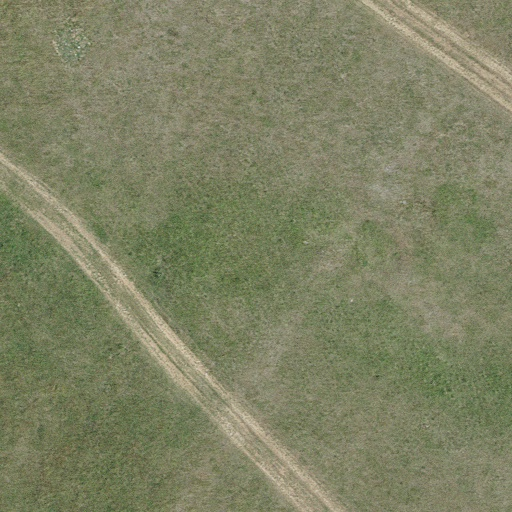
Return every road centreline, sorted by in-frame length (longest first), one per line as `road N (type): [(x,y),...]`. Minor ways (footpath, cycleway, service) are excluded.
road 1 (track): [(336,511),(0,168)]
road 2 (track): [(378,0),(511,100)]
